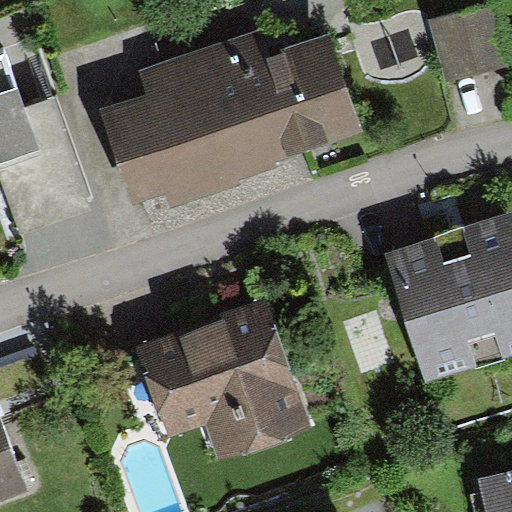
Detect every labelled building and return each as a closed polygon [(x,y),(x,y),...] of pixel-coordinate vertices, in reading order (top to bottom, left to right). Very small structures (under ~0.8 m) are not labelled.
[(492,0),(441,0),(425,5),(443,69),(507,51),(492,0)] [(326,9),(99,80),(131,183),(359,112),(326,9)] [(1,22),(0,21),(0,220),(3,228),(88,197),(44,78),(24,85),(1,22)] [(511,203),(509,194),(379,230),(418,366),(511,339),(511,203)] [(259,278),(134,324),(170,420),(200,409),(212,441),(307,406),(259,278)] [(0,404),(0,471),(21,464),(0,404)] [(511,511),(511,473),(467,486),(474,511),(511,511)] [(298,511),(346,511),(342,498),(298,511)]
